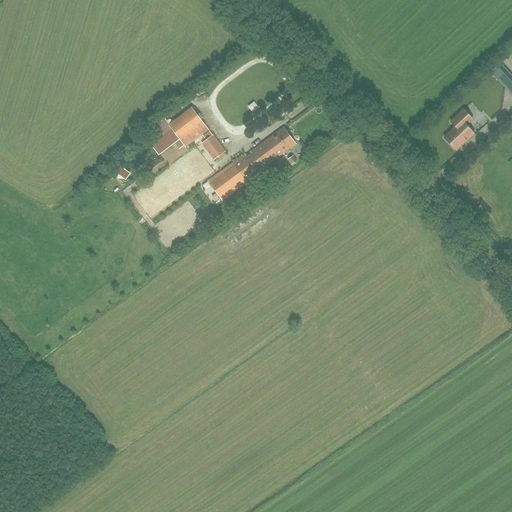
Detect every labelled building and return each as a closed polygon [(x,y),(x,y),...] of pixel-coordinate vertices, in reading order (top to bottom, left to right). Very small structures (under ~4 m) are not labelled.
[(511,72),(503,63),(492,73),(511,93),(511,72)] [(185,148),(209,130),(192,107),(168,125),(185,148)] [(466,125),(473,119),(464,110),(451,122),(456,127),(444,138),(456,150),(474,133),(466,125)] [(258,172),(295,144),(284,128),(251,152),(251,153),(247,157),(245,154),(208,181),(223,200),(259,173),(258,172)] [(217,135),(204,142),(214,161),(228,153),(217,135)] [(292,165),(297,161),(293,156),(288,160),(292,165)]
